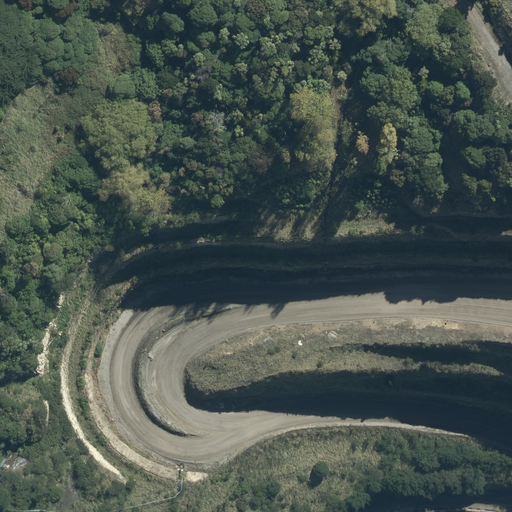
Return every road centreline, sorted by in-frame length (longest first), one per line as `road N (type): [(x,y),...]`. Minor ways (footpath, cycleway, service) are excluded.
road 1 (track): [(511,294),(380,290),(228,301),(167,324),(143,359),(147,397),(178,427),(360,409),(448,416),(511,434)]
road 2 (track): [(64,511),(74,482),(65,410),(0,391)]
road 3 (track): [(378,511),(431,500),(511,505)]
